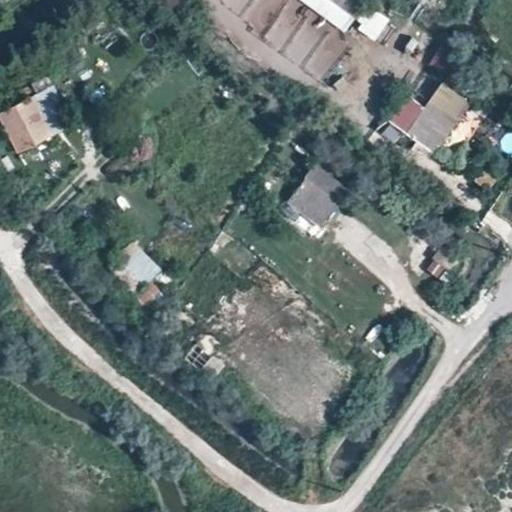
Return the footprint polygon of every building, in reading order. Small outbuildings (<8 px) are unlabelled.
[(362,0),(299,0),(299,1),(347,32),(366,2),(362,0)] [(368,10),(360,34),(385,42),(392,17),(368,10)] [(52,134),(34,95),(0,111),(0,117),(18,151),(52,134)] [(432,153),(455,119),(429,102),(407,135),(432,153)] [(292,186),(326,213),(347,184),(314,159),(292,186)] [(320,221),(326,213),(292,186),(286,194),(320,221)] [(244,276),(258,259),(226,232),(211,249),(244,276)] [(171,302),(150,281),(133,296),(142,306),(147,302),(160,313),(171,302)] [(196,343),(185,358),(215,380),(227,364),(196,343)]
